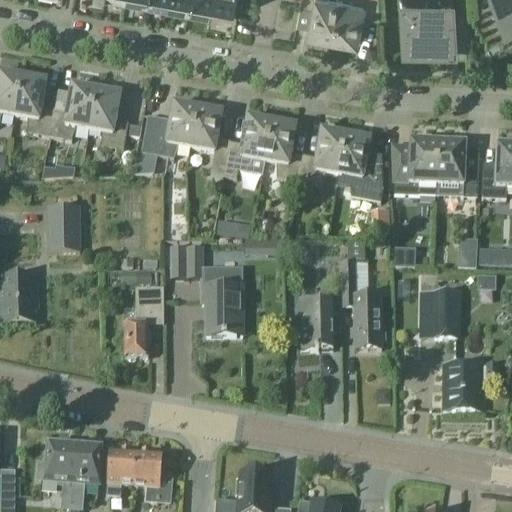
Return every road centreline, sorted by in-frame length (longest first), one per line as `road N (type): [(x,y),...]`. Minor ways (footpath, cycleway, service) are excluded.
road 1 (residential): [(256,72),(0,31)]
road 2 (residential): [(511,102),(398,97),(256,72)]
road 3 (tertiary): [(205,423),(0,384)]
road 4 (tertiary): [(370,451),(205,423)]
road 5 (tertiary): [(511,476),(370,451)]
